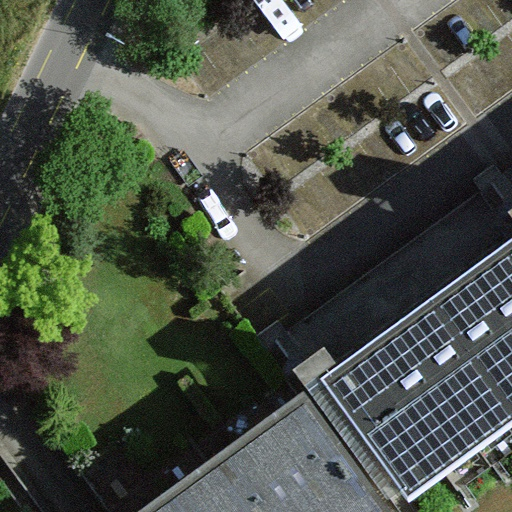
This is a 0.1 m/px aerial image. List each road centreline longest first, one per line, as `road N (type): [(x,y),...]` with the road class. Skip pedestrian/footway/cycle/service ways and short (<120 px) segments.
road 1 (unknown): [(511,148),(366,246),(322,250),(286,224),(249,139),(226,109),(120,31)]
road 2 (residential): [(0,187),(94,0)]
